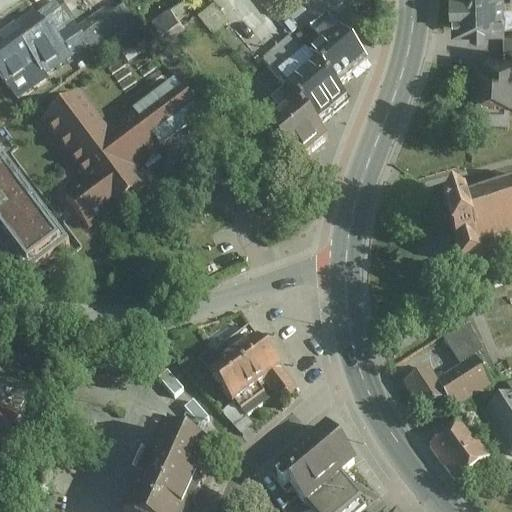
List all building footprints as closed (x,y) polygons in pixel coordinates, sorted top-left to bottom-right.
[(282,8),(275,0),(262,0),(275,15),(282,8)] [(290,0),(275,0),(282,8),(291,1),(290,0)] [(449,0),(450,27),(503,26),(502,0),(449,0)] [(152,17),(165,38),(185,25),(172,4),(152,17)] [(35,19),(0,43),(0,78),(9,91),(17,103),(46,84),(43,79),(43,78),(66,63),(53,45),(35,19)] [(335,32),(308,56),(315,64),(337,88),(364,64),(335,32)] [(283,92),(315,129),(349,102),(337,88),(315,64),(297,79),(274,53),(260,65),(283,92)] [(480,66),(472,66),(470,115),(511,116),(511,56),(480,56),(480,66)] [(82,95),(42,123),(86,182),(64,198),(89,233),(148,190),(135,173),(205,122),(168,73),(102,122),(82,95)] [(315,129),(283,92),(269,103),(279,114),(262,130),(295,167),(324,140),(315,129)] [(4,159),(0,162),(0,255),(11,270),(13,271),(16,272),(18,271),(20,270),(27,279),(70,247),(4,159)] [(465,199),(444,206),(464,266),(485,260),(484,254),(511,245),(511,191),(467,204),(465,199)] [(294,391),(246,330),(214,356),(212,353),(196,365),(230,409),(220,416),(239,437),(251,427),(246,420),(269,403),(257,389),(262,385),(279,404),(294,391)] [(428,368),(402,386),(422,417),(442,404),(450,416),(494,386),(477,361),(440,385),(428,368)] [(36,391),(0,376),(0,450),(10,454),(36,391)] [(511,395),(483,414),(510,457),(511,455),(511,395)] [(462,423),(430,448),(458,485),(489,459),(462,423)] [(325,432),(274,473),(303,510),(342,478),(354,468),(325,432)] [(186,511),(210,455),(157,433),(124,511),(186,511)] [(350,511),(362,502),(342,478),(303,510),(305,511),(350,511)]
